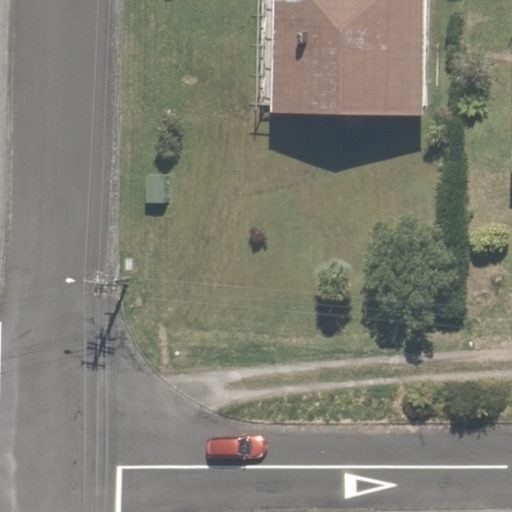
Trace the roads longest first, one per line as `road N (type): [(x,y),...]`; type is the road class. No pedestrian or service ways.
road 1 (residential): [(66,454),(73,0)]
road 2 (residential): [(66,454),(123,469),(511,468)]
